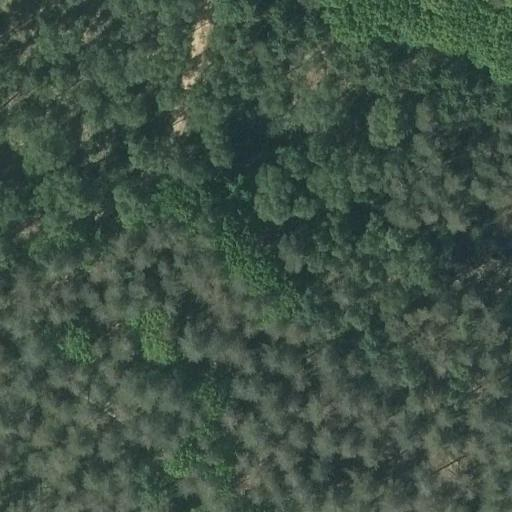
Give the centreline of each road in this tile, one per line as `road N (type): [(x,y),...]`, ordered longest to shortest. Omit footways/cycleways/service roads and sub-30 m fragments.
road 1 (track): [(87,232),(55,375),(242,511)]
road 2 (track): [(0,246),(87,232),(144,192),(211,0)]
road 3 (track): [(511,64),(339,0)]
